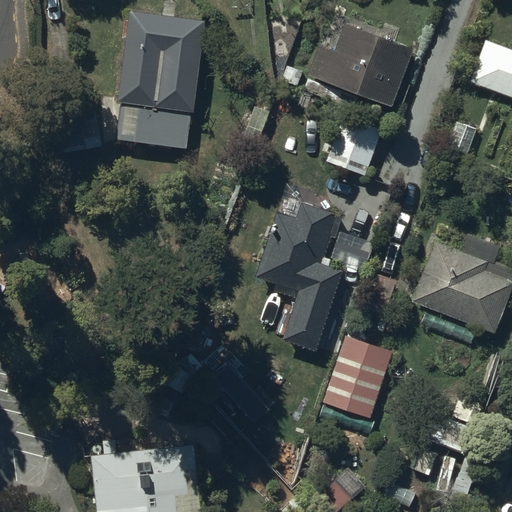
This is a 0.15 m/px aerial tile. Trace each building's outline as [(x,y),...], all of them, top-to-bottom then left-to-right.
[(204,17),(131,6),(117,96),(141,100),(135,137),(184,144),(204,17)] [(414,48),(336,18),(315,72),(393,102),(414,48)] [(511,49),(489,41),(475,77),(511,90),(511,49)] [(57,113),(63,152),(101,146),(95,107),(57,113)] [(380,129),(344,115),(329,156),(365,170),(380,129)] [(475,127),(458,121),(447,149),(464,156),(475,127)] [(329,213),(303,205),(299,218),(279,212),(260,271),(302,285),(286,336),(313,345),(337,269),(313,261),(329,213)] [(483,260),(437,242),(416,296),(492,325),(509,282),(479,271),(483,260)] [(385,315),(395,280),(374,273),(363,309),(385,315)] [(389,351),(347,337),(327,398),(369,412),(389,351)] [(198,511),(192,443),(93,455),(99,511),(198,511)]
